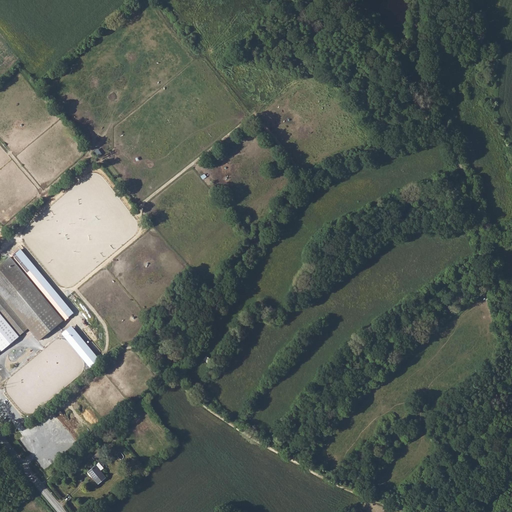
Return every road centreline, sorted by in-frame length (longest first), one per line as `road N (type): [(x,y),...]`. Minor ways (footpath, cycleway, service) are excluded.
road 1 (track): [(511,333),(447,130)]
road 2 (track): [(165,371),(198,402),(316,476)]
road 3 (track): [(428,0),(447,130)]
